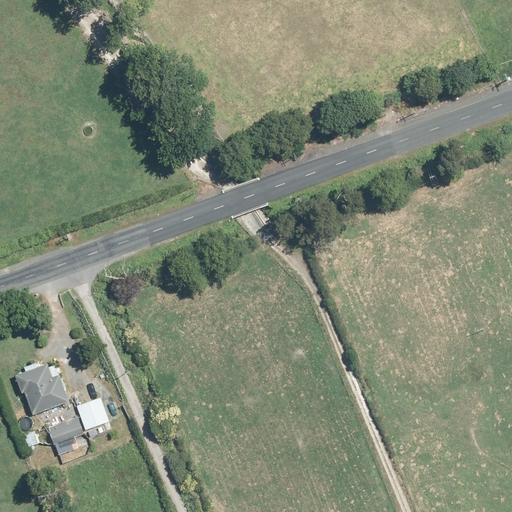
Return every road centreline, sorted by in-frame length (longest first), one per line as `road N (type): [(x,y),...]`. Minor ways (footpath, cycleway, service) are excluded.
road 1 (track): [(408,511),(308,277),(251,226),(228,184),(170,132),(68,0)]
road 2 (tertiary): [(0,287),(511,100)]
